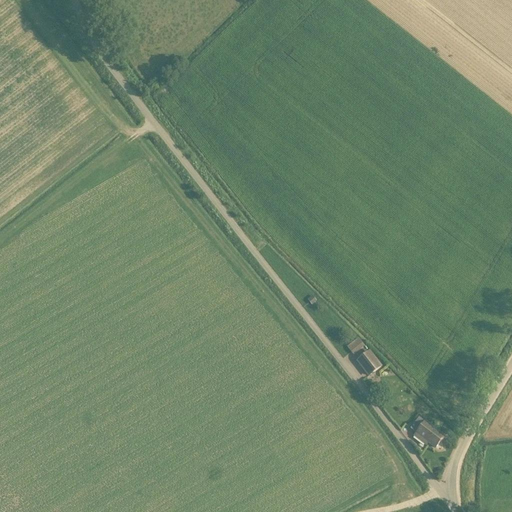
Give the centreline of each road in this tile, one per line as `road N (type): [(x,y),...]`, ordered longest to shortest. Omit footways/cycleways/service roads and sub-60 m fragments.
road 1 (unclassified): [(444,496),(129,91),(74,0)]
road 2 (unclassified): [(444,496),(511,367)]
